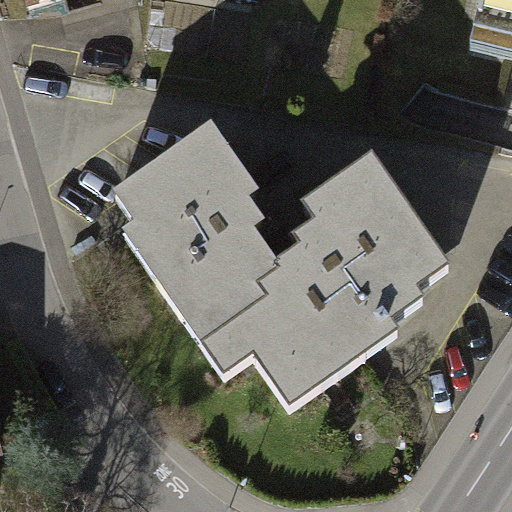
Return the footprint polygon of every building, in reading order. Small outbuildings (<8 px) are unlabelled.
[(21,0),(28,24),(113,0),(21,0)] [(511,0),(477,0),(468,42),(511,52),(511,0)] [(253,207),(205,140),(107,210),(127,238),(117,246),(196,358),(258,315),(248,301),(271,285),(243,247),(257,237),(241,215),(253,207)] [(271,285),(248,301),(258,315),(196,358),(220,392),(247,373),(285,428),(400,348),(392,338),(422,317),(414,305),(445,283),(369,174),(302,220),(314,238),(293,252),(301,264),(271,285)] [(0,478),(14,474),(0,425),(0,478)]
